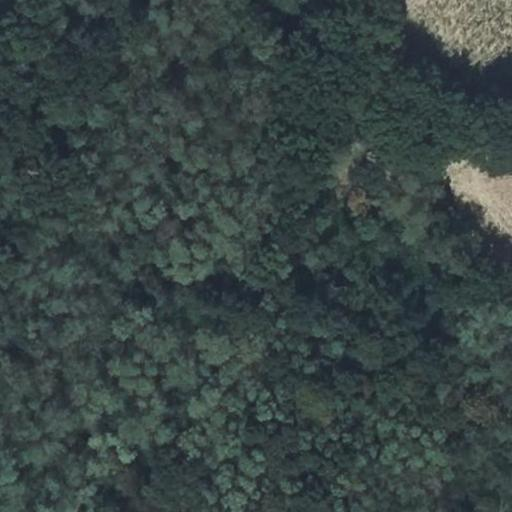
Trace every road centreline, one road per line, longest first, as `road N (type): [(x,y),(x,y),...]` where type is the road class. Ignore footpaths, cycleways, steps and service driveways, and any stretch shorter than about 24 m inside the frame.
road 1 (track): [(311,0),(313,85),(326,134),(253,249),(175,511)]
road 2 (track): [(511,286),(409,182),(326,134)]
